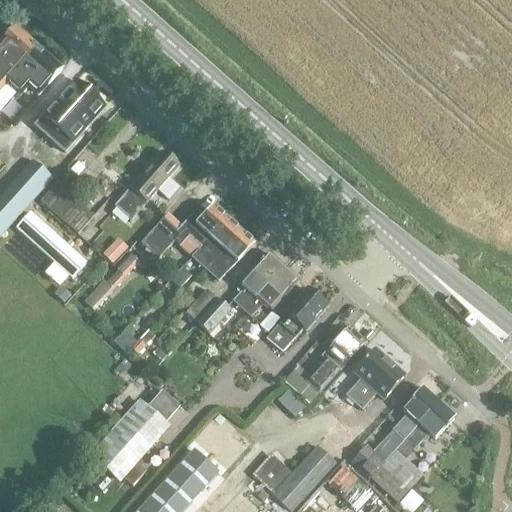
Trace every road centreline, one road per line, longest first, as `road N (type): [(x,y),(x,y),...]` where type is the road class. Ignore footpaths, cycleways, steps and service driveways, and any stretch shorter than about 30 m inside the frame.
road 1 (residential): [(353,291),(25,0)]
road 2 (secondary): [(394,244),(119,0)]
road 3 (residential): [(447,377),(353,291)]
